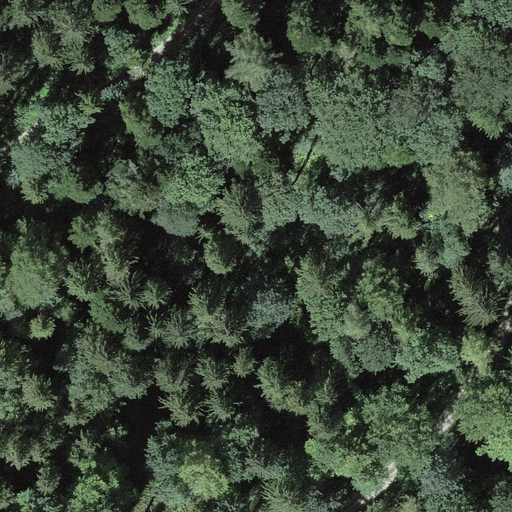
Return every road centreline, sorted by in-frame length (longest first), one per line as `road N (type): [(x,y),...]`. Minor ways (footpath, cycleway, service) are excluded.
road 1 (track): [(337,511),(395,475),(447,415),(499,346),(511,304)]
road 2 (track): [(0,154),(175,40),(203,0)]
